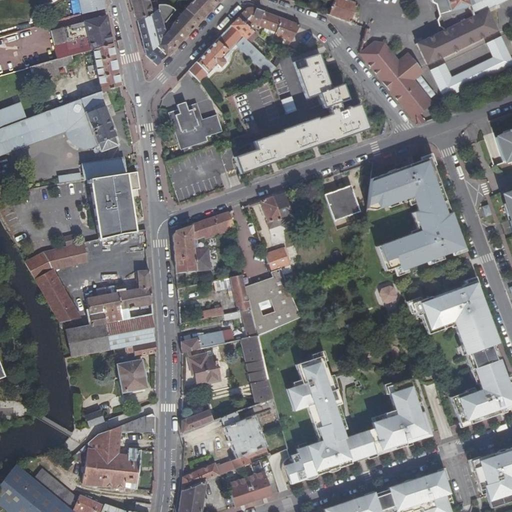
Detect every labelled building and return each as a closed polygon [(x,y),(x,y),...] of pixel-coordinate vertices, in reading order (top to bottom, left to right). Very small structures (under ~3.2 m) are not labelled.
[(80,0),(82,9),(104,5),(103,0),(80,0)] [(139,21),(151,13),(146,0),(130,0),(136,19),(139,21)] [(162,0),(158,0),(160,6),(151,13),(139,21),(141,31),(144,49),(145,55),(156,65),(166,54),(156,44),(166,34),(161,12),(165,11),(162,0)] [(202,17),(217,2),(214,0),(193,0),(185,9),(198,21),(202,17)] [(344,19),(350,0),(349,0),(326,0),(322,11),(331,15),(344,19)] [(434,0),(435,2),(440,4),(443,13),(440,17),(442,27),(447,29),(418,42),(429,65),(506,28),(496,6),(508,0),(434,0)] [(246,21),(271,29),(271,31),(287,37),(293,22),(253,9),(248,7),(245,8),(230,25),(250,42),(257,35),(253,31),(254,30),(245,22),(246,21)] [(198,21),(185,9),(176,19),(171,28),(166,34),(156,44),(166,54),(173,48),(198,21)] [(58,58),(70,54),(92,48),(111,42),(108,26),(106,13),(84,17),(49,27),(58,58)] [(250,42),(230,25),(213,42),(188,69),(201,81),(218,63),(221,67),(226,62),(222,59),(237,43),(270,72),(276,64),(250,42)] [(445,63),(431,70),(445,98),(511,66),(511,56),(502,36),(489,43),(495,55),(451,76),(445,63)] [(360,49),(360,52),(414,122),(421,124),(425,122),(418,114),(432,103),(412,78),(422,70),(407,51),(397,58),(384,41),(373,39),(360,49)] [(111,42),(92,48),(100,91),(119,84),(111,42)] [(27,67),(30,80),(31,81),(54,74),(52,66),(71,60),(70,54),(58,58),(27,67)] [(276,133),(250,142),(253,150),(232,157),(237,173),(281,158),(280,156),(329,139),(330,141),(366,129),(357,106),(347,109),(344,108),(342,111),(336,112),(334,104),(344,100),(339,86),(326,90),(313,54),(289,63),(301,99),(313,95),(318,109),(322,108),(324,116),(311,120),(310,119),(275,131),(276,133)] [(115,135),(98,92),(29,117),(0,127),(0,152),(65,129),(67,132),(69,135),(72,138),(75,140),(79,142),(83,143),(87,143),(90,143),(94,142),(96,142),(100,151),(117,145),(113,136),(115,135)] [(0,127),(29,117),(23,101),(0,109),(0,127)] [(202,137),(218,132),(213,116),(205,119),(206,122),(198,124),(191,104),(175,109),(167,112),(179,149),(203,141),(202,137)] [(439,112),(440,117),(455,112),(452,107),(439,112)] [(248,119),(238,122),(241,133),(251,129),(248,119)] [(497,135),(505,158),(511,156),(511,157),(511,128),(503,132),(503,133),(497,135)] [(469,145),(474,162),(481,159),(476,143),(469,145)] [(212,144),(162,162),(179,206),(231,188),(212,144)] [(86,179),(124,172),(121,156),(80,164),(83,179),(86,179)] [(428,157),(369,179),(366,208),(374,210),(397,201),(398,203),(412,198),(417,210),(410,213),(417,231),(375,247),(384,271),(398,266),(399,270),(419,263),(418,262),(449,251),(449,252),(462,247),(447,208),(442,209),(440,202),(444,201),(442,193),(440,194),(435,181),(437,180),(428,157)] [(86,179),(96,237),(125,232),(133,231),(126,190),(138,188),(137,181),(135,170),(124,172),(86,179)] [(57,183),(80,180),(79,173),(56,176),(57,183)] [(15,184),(6,187),(8,193),(17,190),(15,184)] [(511,184),(503,188),(506,198),(504,198),(511,222),(511,184)] [(359,213),(350,186),(322,195),(332,222),(359,213)] [(292,221),(283,193),(271,197),(259,201),(269,229),(292,221)] [(195,249),(193,238),(197,237),(203,235),(204,237),(217,233),(216,230),(231,226),(227,216),(226,213),(175,231),(171,235),(174,252),(177,274),(212,268),(209,246),(199,248),(195,249)] [(55,271),(88,262),(83,242),(45,252),(55,271)] [(285,248),(266,254),(273,272),(282,268),(291,265),(285,248)] [(76,311),(55,271),(45,252),(26,262),(58,321),(59,325),(64,322),(62,319),(76,311)] [(290,292),(282,268),(273,272),(272,272),(273,278),(246,290),(248,300),(249,300),(250,309),(252,322),(282,309),(277,297),(290,292)] [(70,357),(102,351),(111,349),(130,345),(154,341),(149,271),(136,271),(137,288),(116,292),(114,285),(106,287),(107,294),(85,298),(90,325),(65,330),(70,357)] [(288,281),(295,278),(293,271),(285,274),(288,281)] [(244,276),(227,279),(237,312),(250,309),(249,300),(248,300),(246,290),(244,276)] [(475,365),(498,357),(492,344),(494,343),(492,337),(495,336),(486,317),(485,317),(482,309),(483,309),(472,282),(453,290),(452,288),(429,298),(428,297),(409,305),(415,317),(418,316),(427,334),(452,324),(465,353),(469,351),(475,365)] [(179,289),(179,298),(194,295),(193,286),(184,288),(179,289)] [(378,291),(376,297),(379,305),(384,307),(392,303),(394,298),(391,290),(386,288),(378,291)] [(296,319),(298,318),(290,293),(290,292),(277,297),(282,309),(252,322),(254,336),(296,319)] [(200,312),(201,320),(222,315),(220,308),(200,312)] [(242,317),(244,332),(246,338),(254,336),(252,322),(250,309),(237,312),(225,315),(226,320),(242,317)] [(221,333),(181,342),(182,353),(223,344),(221,333)] [(246,338),(240,340),(257,403),(271,398),(254,336),(246,338)] [(154,341),(130,345),(132,356),(154,352),(155,351),(154,341)] [(207,354),(189,357),(190,367),(192,367),(196,385),(219,381),(215,357),(208,358),(207,354)] [(333,392),(320,357),(294,366),(301,384),(284,390),(292,411),(304,407),(316,442),(292,450),(294,453),(287,456),(289,463),(280,466),(288,489),(308,482),(307,481),(317,478),(330,474),(330,473),(339,470),(352,466),(351,463),(376,455),(377,456),(407,445),(405,439),(409,437),(410,442),(425,437),(424,434),(430,432),(411,377),(390,385),(392,392),(388,394),(394,410),(384,414),(386,419),(372,423),(374,430),(345,440),(343,432),(334,408),(338,407),(340,406),(335,391),(333,392)] [(469,417),(471,422),(501,410),(498,404),(502,403),(504,407),(511,404),(511,378),(510,374),(506,375),(504,370),(503,370),(498,357),(475,365),(480,379),(478,380),(481,387),(467,392),(466,389),(450,395),(460,421),(469,417)] [(126,361),(115,364),(120,392),(145,388),(139,359),(126,361)] [(338,407),(334,408),(343,432),(347,431),(338,407)] [(181,421),(181,433),(183,432),(212,421),(207,410),(181,421)] [(84,417),(87,427),(101,422),(98,412),(84,417)] [(248,459),(257,456),(255,452),(264,449),(251,415),(236,421),(233,413),(218,418),(233,458),(224,461),(225,464),(215,467),(213,463),(181,476),(181,481),(181,489),(204,480),(226,472),(249,463),(248,459)] [(81,448),(68,460),(72,465),(75,462),(83,463),(81,483),(136,488),(140,449),(127,448),(126,454),(116,453),(118,432),(146,432),(146,434),(154,434),(154,427),(154,416),(151,414),(97,434),(95,436),(94,451),(85,451),(85,444),(81,448)] [(85,451),(94,451),(95,436),(85,444),(85,451)] [(511,477),(511,445),(468,461),(475,483),(480,481),(489,508),(511,499),(511,491),(508,479),(511,477)] [(266,456),(268,461),(279,456),(277,451),(266,456)] [(75,511),(73,510),(34,479),(15,464),(13,462),(0,478),(0,508),(4,511),(75,511)] [(42,470),(34,479),(73,510),(76,511),(149,511),(143,511),(144,507),(150,507),(151,503),(137,501),(135,511),(128,510),(127,511),(126,511),(102,506),(79,496),(77,503),(73,500),(75,497),(42,470)] [(264,470),(227,482),(236,505),(240,504),(245,502),(245,503),(263,497),(263,496),(265,496),(272,493),(264,470)] [(321,511),(406,511),(409,511),(408,511),(411,511),(419,509),(419,511),(448,511),(443,496),(447,494),(439,471),(386,489),(386,491),(363,498),(363,497),(321,511)] [(177,511),(199,511),(204,480),(181,489),(179,501),(177,511)]
